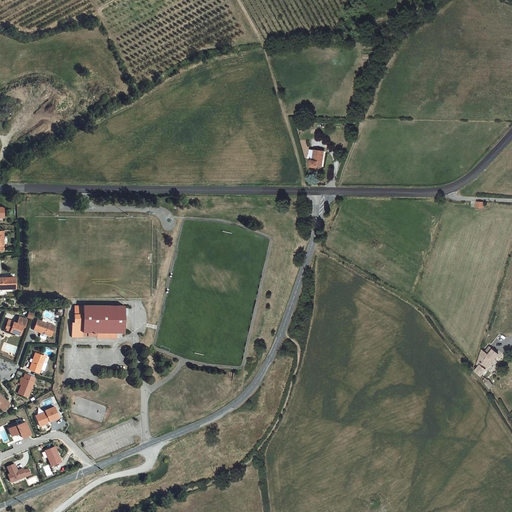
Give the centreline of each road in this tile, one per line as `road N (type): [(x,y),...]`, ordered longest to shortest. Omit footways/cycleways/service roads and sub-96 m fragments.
road 1 (tertiary): [(90,470),(229,410),(255,386),(326,192)]
road 2 (secondary): [(326,192),(0,189)]
road 3 (unknown): [(511,429),(413,297),(312,242)]
road 4 (unknown): [(135,511),(244,466),(274,423),(299,355),(294,340),(280,333)]
road 5 (secondary): [(511,134),(479,170),(443,191),(326,192)]
road 6 (track): [(420,0),(393,29),(261,43)]
road 7 (track): [(305,192),(261,43)]
